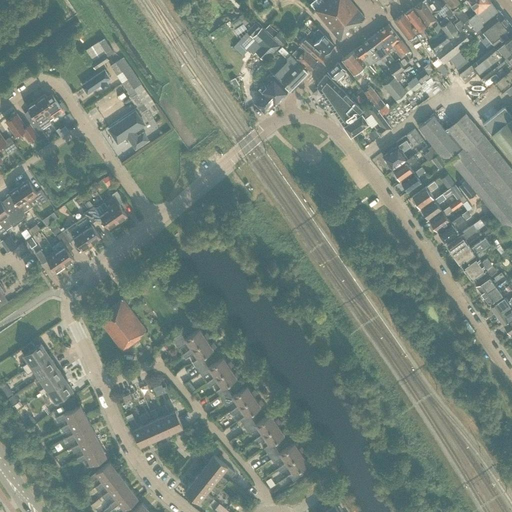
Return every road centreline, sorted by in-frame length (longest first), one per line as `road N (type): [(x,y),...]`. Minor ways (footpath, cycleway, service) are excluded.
road 1 (residential): [(511,379),(344,141),(323,122),(292,117)]
road 2 (residential): [(268,511),(264,490),(158,361),(101,386)]
road 3 (residential): [(101,386),(70,302),(155,223)]
road 4 (residential): [(155,223),(269,125),(292,117)]
road 5 (residential): [(185,511),(137,464),(101,386)]
road 6 (residential): [(155,223),(84,124)]
